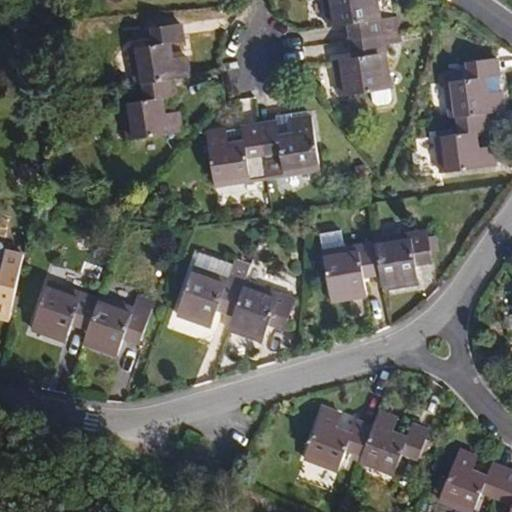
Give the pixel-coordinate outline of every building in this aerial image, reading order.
[(379,19),(376,0),(322,0),(327,28),(347,26),(351,58),(332,61),(338,98),(367,93),(389,89),(392,89),(384,46),(382,34),(379,19)] [(397,32),(395,17),(379,19),(382,34),(397,32)] [(122,105),(126,140),(181,132),(179,113),(165,114),(163,99),(174,98),(172,79),(189,77),(187,57),(171,59),(170,44),(184,42),(181,24),(152,29),(154,46),(127,49),(132,85),(141,85),(143,102),(122,105)] [(399,43),(397,32),(382,34),(384,46),(399,43)] [(504,112),(497,60),(465,64),(466,81),(461,81),(448,83),(443,83),(447,119),(455,118),(488,114),(504,112)] [(461,81),(460,71),(447,72),(448,83),(461,81)] [(385,105),(391,98),(389,89),(367,93),(369,101),(374,106),(385,105)] [(292,134),(291,120),(307,117),(307,111),(276,116),(276,120),(279,136),(292,134)] [(494,167),(492,147),(479,149),(478,132),(490,131),(488,114),(455,118),(457,135),(451,135),(438,137),(434,138),(439,174),(494,167)] [(320,172),(311,117),(307,117),(291,120),(292,134),(279,136),(276,120),(241,126),(242,141),(228,143),(225,130),(205,133),(213,188),(320,172)] [(342,248),(339,230),(318,233),(322,251),(342,248)] [(418,279),(416,265),(431,263),(425,230),(373,239),(374,242),(342,248),(322,251),(329,299),(366,293),(364,278),(379,276),(381,285),(418,279)] [(0,318),(7,320),(22,253),(2,250),(0,246),(0,318)] [(227,280),(232,266),(199,253),(194,267),(227,280)] [(295,300),(245,282),(251,266),(234,260),(232,266),(227,280),(194,267),(176,317),(210,329),(217,311),(232,316),(229,325),(263,338),(268,326),(283,331),(295,300)] [(48,281),(31,327),(66,339),(71,326),(87,331),(83,342),(117,354),(123,340),(138,346),(150,314),(99,296),(98,299),(48,281)] [(323,408),(303,459),(337,472),(345,451),(361,456),(358,464),(392,477),(401,455),(417,461),(429,430),(412,424),(407,436),(392,431),(397,417),(378,410),(372,426),(356,420),(351,433),(337,428),(342,415),(323,408)] [(458,449),(436,502),(460,511),(471,511),(480,493),(511,505),(511,506),(509,511),(511,511),(511,470),(492,463),(487,475),(472,470),(477,457),(458,449)]
